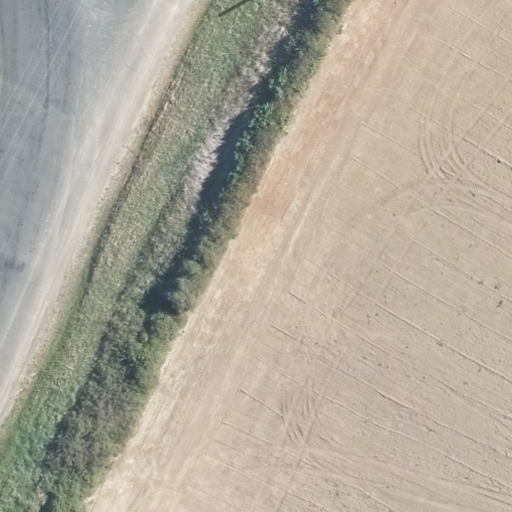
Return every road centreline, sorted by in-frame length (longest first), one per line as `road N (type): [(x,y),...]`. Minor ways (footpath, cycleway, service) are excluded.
road 1 (residential): [(21,205),(155,39),(175,0)]
road 2 (unclassified): [(21,205),(31,0)]
